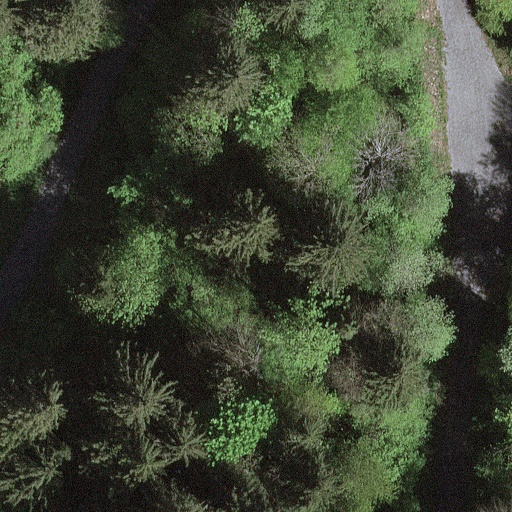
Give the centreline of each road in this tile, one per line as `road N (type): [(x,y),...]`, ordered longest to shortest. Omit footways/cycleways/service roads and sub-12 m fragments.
road 1 (track): [(442,511),(467,162),(468,47),(457,0)]
road 2 (track): [(143,0),(0,317)]
